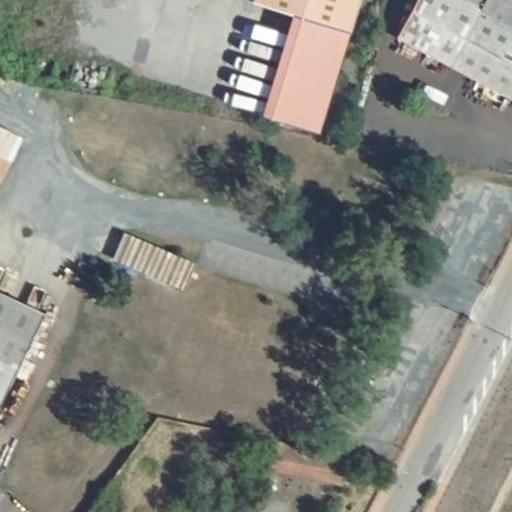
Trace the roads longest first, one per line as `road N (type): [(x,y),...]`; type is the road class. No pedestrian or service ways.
road 1 (unknown): [(0,116),(30,133),(64,181),(101,199),(496,328)]
road 2 (unclassified): [(511,298),(400,511)]
road 3 (unknown): [(372,132),(511,169)]
